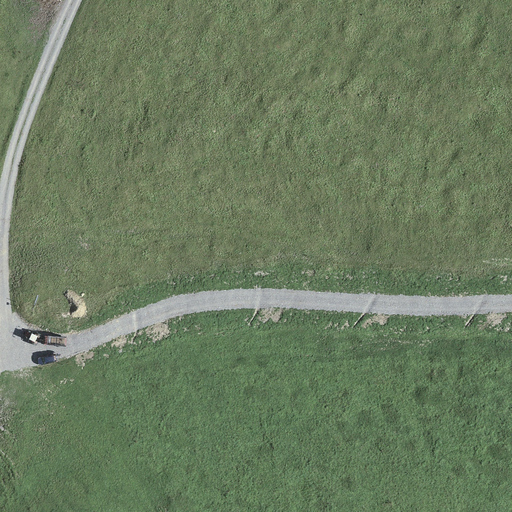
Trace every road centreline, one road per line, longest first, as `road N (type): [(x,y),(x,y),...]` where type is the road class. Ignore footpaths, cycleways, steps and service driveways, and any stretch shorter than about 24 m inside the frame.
road 1 (track): [(9,355),(56,351),(181,310),(511,305)]
road 2 (track): [(0,387),(9,355),(2,212),(11,165),(76,0)]
